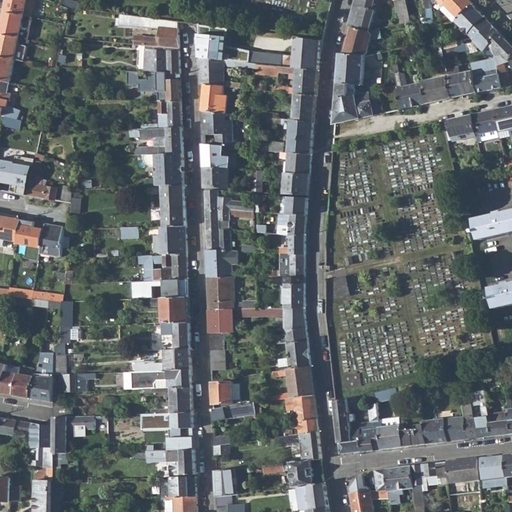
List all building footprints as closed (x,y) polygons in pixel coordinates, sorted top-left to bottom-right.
[(8,0),(6,11),(25,16),(33,18),(37,0),(8,0)] [(83,10),(84,6),(70,0),(65,0),(64,3),(68,4),(68,6),(78,10),(83,10)] [(354,27),(372,32),(380,0),(355,0),(349,26),(354,27)] [(473,5),(468,0),(426,0),(428,17),(428,27),(434,26),(432,1),(435,0),(437,0),(444,8),(444,9),(456,23),(457,22),(473,5)] [(412,22),(408,1),(397,2),(400,25),(412,22)] [(492,25),(473,5),(457,22),(463,29),(466,27),(468,29),(471,27),(473,29),(476,28),(482,34),(492,25)] [(25,16),(6,11),(1,34),(21,38),(25,16)] [(147,45),(176,48),(180,48),(179,23),(123,15),(121,27),(161,32),(162,39),(147,38),(147,37),(138,36),(137,44),(147,45)] [(500,33),(492,25),(482,34),(474,41),(466,43),(469,55),(478,51),(473,45),(476,42),(483,49),(484,49),(490,43),(500,33)] [(354,27),(347,54),(366,57),(369,54),(369,50),(373,51),(375,46),(371,44),(372,38),(382,36),(381,29),(372,32),(354,27)] [(415,37),(422,36),(421,29),(414,30),(415,37)] [(511,45),(500,33),(490,43),(493,52),(495,61),(497,61),(499,59),(499,58),(499,57),(498,56),(500,54),(509,63),(511,69),(511,45)] [(21,38),(1,34),(0,38),(0,56),(16,60),(24,62),(28,46),(19,45),(21,38)] [(441,44),(441,45),(442,50),(454,47),(458,46),(456,40),(441,44)] [(466,43),(458,46),(454,47),(455,53),(462,51),(463,59),(469,57),(469,55),(466,43)] [(490,43),(484,49),(485,54),(493,52),(490,43)] [(159,73),(168,73),(181,74),(180,51),(176,51),(176,48),(147,45),(146,72),(159,73)] [(447,72),(447,70),(442,50),(441,45),(433,48),(439,73),(447,72)] [(282,53),(225,47),(224,61),(257,65),(319,71),(321,56),(300,54),(299,57),(282,56),(282,53)] [(341,55),(338,99),(356,95),(383,90),(382,85),(368,87),(368,90),(361,92),(356,92),(356,86),(363,86),(366,62),(373,62),(384,60),(383,53),(366,57),(347,54),(342,54),(341,55)] [(16,60),(0,56),(0,79),(11,82),(16,60)] [(257,70),(257,65),(224,61),(200,59),(201,85),(205,85),(225,87),(239,89),(240,83),(225,82),(225,66),(257,70)] [(497,66),(503,88),(511,86),(511,85),(504,64),(497,66)] [(317,97),(319,71),(257,65),(257,70),(256,75),(279,77),(279,73),(291,74),(291,73),(298,74),(296,89),(289,88),(289,94),(317,97)] [(402,110),(429,104),(424,82),(423,77),(419,78),(420,83),(403,87),(398,65),(394,65),(402,110)] [(478,94),(503,88),(497,66),(473,71),(478,94)] [(453,99),(465,96),(460,74),(458,67),(447,70),(447,72),(448,77),(453,99)] [(465,96),(478,94),(473,71),(460,74),(465,96)] [(159,101),(182,102),(181,80),(168,81),(168,73),(159,73),(160,93),(169,93),(169,95),(150,95),(151,101),(159,101)] [(429,104),(453,99),(448,77),(424,82),(429,104)] [(11,82),(0,79),(0,115),(15,119),(19,120),(22,111),(8,106),(7,110),(0,107),(0,90),(6,92),(6,88),(23,92),(24,90),(26,90),(27,86),(11,82)] [(283,93),(283,87),(279,87),(273,88),(273,86),(255,84),(254,90),(278,93),(283,93)] [(225,87),(205,85),(202,112),(227,115),(229,97),(225,97),(225,87)] [(263,118),(315,123),(317,97),(289,94),(283,93),(278,93),(278,97),(281,97),(284,98),(296,99),(294,116),(263,113),(263,118)] [(356,95),(338,99),(336,124),(384,114),(380,99),(358,104),(356,95)] [(161,128),(183,128),(182,102),(159,101),(161,128)] [(511,106),(495,110),(499,131),(500,133),(511,130),(511,106)] [(495,110),(473,115),(478,135),(479,142),(483,141),(482,135),(499,131),(495,110)] [(227,115),(202,112),(203,135),(219,136),(220,147),(226,147),(233,148),(232,115),(227,115)] [(473,115),(449,120),(453,140),(478,135),(473,115)] [(289,153),(313,155),(315,123),(263,118),(260,118),(260,124),(283,126),(284,124),(291,125),(289,153)] [(142,129),(157,129),(157,123),(150,123),(150,119),(142,120),(142,129)] [(143,155),(184,153),(183,128),(161,128),(157,129),(142,129),(132,130),(133,139),(156,139),(156,145),(153,145),(153,147),(133,147),(133,155),(143,155)] [(267,151),(282,152),(283,153),(284,143),(271,142),(271,147),(268,147),(268,144),(263,144),(262,150),(263,151),(267,151)] [(226,147),(220,147),(203,145),(204,168),(217,167),(230,168),(239,169),(239,165),(231,164),(232,159),(225,158),(226,147)] [(287,173),(311,176),(313,155),(289,153),(283,153),(282,152),(282,159),(288,159),(287,173)] [(163,187),(185,185),(185,172),(181,172),(180,167),(185,167),(184,153),(143,155),(143,158),(143,159),(144,161),(144,162),(145,163),(146,164),(147,165),(148,166),(150,167),(151,167),(153,168),(155,168),(157,168),(158,187),(163,187)] [(0,191),(28,196),(31,184),(7,180),(10,161),(6,160),(6,157),(0,155),(0,191)] [(506,164),(497,166),(498,172),(508,170),(506,164)] [(217,167),(204,168),(205,189),(218,188),(231,190),(230,168),(217,167)] [(455,170),(458,182),(486,175),(485,170),(461,176),(459,169),(455,170)] [(31,184),(28,196),(58,202),(60,190),(40,186),(43,172),(34,170),(31,184)] [(264,191),(266,170),(259,170),(259,179),(254,178),(253,190),(264,191)] [(284,195),(310,196),(311,176),(287,173),(285,173),(284,195)] [(165,226),(187,226),(185,185),(163,187),(165,226)] [(74,188),(66,188),(66,203),(73,205),(74,199),(74,190),(74,188)] [(219,191),(205,192),(206,211),(218,210),(247,212),(247,204),(233,203),(233,201),(220,200),(219,191)] [(289,215),(308,216),(309,199),(289,198),(289,215)] [(218,210),(206,211),(207,230),(220,229),(232,230),(233,227),(231,227),(231,215),(238,216),(238,218),(255,219),(255,212),(247,212),(218,210)] [(511,213),(507,214),(507,213),(500,215),(500,216),(478,222),(483,242),(511,234),(511,213)] [(291,236),(306,236),(308,216),(289,215),(280,214),(280,225),(291,225),(290,231),(272,230),(272,234),(291,236)] [(0,239),(19,243),(22,221),(0,216),(0,239)] [(43,247),(47,226),(26,222),(23,243),(43,247)] [(64,229),(47,226),(43,247),(51,249),(50,257),(61,258),(64,229)] [(164,256),(188,255),(187,226),(165,226),(162,227),(164,256)] [(140,227),(123,228),(123,239),(141,239),(140,227)] [(220,229),(207,230),(208,250),(222,250),(235,251),(235,247),(239,247),(239,244),(235,244),(234,231),(232,230),(220,229)] [(284,255),(306,255),(306,236),(291,236),(292,250),(281,249),(281,255),(284,255)] [(256,245),(244,244),(243,252),(256,253),(256,247),(256,245)] [(235,251),(222,250),(222,258),(223,265),(208,265),(209,278),(234,277),(233,266),(239,266),(239,251),(235,251)] [(222,250),(208,250),(208,259),(222,258),(222,250)] [(147,265),(147,269),(155,269),(154,262),(164,262),(164,268),(188,267),(188,255),(164,256),(141,257),(141,265),(147,265)] [(274,277),(306,277),(306,255),(284,255),(284,260),(292,260),(291,271),(262,272),(262,277),(274,277)] [(147,269),(148,281),(160,281),(165,280),(189,279),(188,267),(164,268),(164,270),(155,270),(155,269),(147,269)] [(234,277),(209,278),(210,310),(238,309),(259,308),(258,302),(244,302),(245,304),(236,305),(235,277),(234,277)] [(285,309),(306,308),(306,277),(274,277),(274,285),(284,285),(285,309)] [(190,295),(189,279),(165,280),(166,296),(190,295)] [(346,279),(335,280),(335,300),(350,299),(346,279)] [(509,287),(494,291),(499,310),(511,307),(511,284),(508,285),(509,287)] [(34,292),(25,292),(24,299),(33,300),(34,292)] [(34,292),(33,300),(64,303),(64,302),(65,295),(34,292)] [(12,297),(0,295),(0,304),(10,306),(12,297)] [(190,298),(151,299),(151,308),(162,307),(164,309),(167,309),(168,320),(164,320),(164,324),(191,323),(190,298)] [(64,303),(62,327),(70,327),(72,327),(74,301),(64,302),(64,303)] [(238,311),(210,313),(211,333),(225,332),(236,332),(235,317),(239,316),(239,313),(285,316),(285,329),(286,329),(308,328),(306,308),(285,309),(277,308),(261,309),(261,310),(238,311)] [(192,350),(191,323),(164,324),(162,324),(162,351),(169,351),(192,350)] [(70,327),(62,327),(61,343),(59,344),(71,344),(70,327)] [(287,344),(309,342),(308,328),(286,329),(287,339),(271,341),(272,345),(287,344)] [(225,332),(211,333),(212,345),(219,344),(219,340),(225,339),(225,332)] [(281,371),(312,367),(309,342),(287,344),(290,366),(280,367),(281,371)] [(193,370),(192,350),(169,351),(169,363),(156,364),(156,362),(136,363),(137,372),(193,370)] [(225,351),(212,352),(212,361),(225,360),(225,351)] [(55,376),(61,376),(66,375),(66,356),(55,356),(55,376)] [(0,362),(0,392),(15,395),(19,374),(20,367),(10,365),(9,373),(6,372),(8,365),(0,362)] [(295,397),(316,395),(312,367),(281,371),(271,373),(272,378),(289,375),(292,393),(277,395),(277,400),(295,397)] [(193,388),(193,370),(137,372),(133,373),(133,390),(154,389),(155,389),(155,385),(158,382),(170,382),(170,389),(193,388)] [(19,374),(15,395),(55,402),(55,388),(34,384),(35,377),(19,374)] [(61,376),(61,393),(77,392),(76,375),(66,375),(61,376)] [(233,382),(213,383),(214,404),(234,403),(233,382)] [(194,400),(193,388),(170,389),(155,389),(154,389),(154,394),(172,394),(173,401),(194,400)] [(397,388),(377,392),(378,404),(399,400),(397,388)] [(365,452),(384,449),(380,418),(378,404),(377,392),(359,397),(360,403),(365,402),(365,401),(373,399),(374,406),(372,406),(373,423),(362,424),(363,431),(365,452)] [(302,435),(320,432),(316,395),(295,397),(298,422),(300,422),(302,435)] [(360,403),(359,397),(336,402),(342,454),(365,452),(363,431),(354,432),(353,422),(355,422),(357,419),(356,414),(355,413),(352,413),(351,408),(360,406),(360,403)] [(194,413),(194,400),(173,401),(173,403),(163,404),(163,410),(151,410),(151,414),(194,413)] [(481,437),(492,435),(489,414),(487,400),(482,401),(485,418),(478,419),(481,437)] [(257,403),(214,409),(215,419),(228,417),(228,418),(258,414),(257,403)] [(469,438),(481,437),(478,419),(475,419),(472,406),(463,407),(465,417),(469,438)] [(196,451),(194,413),(151,414),(144,414),(144,422),(153,421),(153,419),(156,419),(156,421),(159,421),(158,419),(169,419),(169,431),(174,431),(175,445),(157,446),(157,452),(196,451)] [(492,435),(511,433),(511,427),(511,419),(495,421),(494,414),(489,414),(492,435)] [(66,417),(54,418),(54,427),(53,454),(68,454),(68,430),(96,429),(96,416),(66,417)] [(0,432),(7,434),(9,419),(0,417),(0,432)] [(384,449),(406,446),(404,431),(401,417),(397,417),(399,428),(392,429),(391,421),(386,421),(385,418),(380,418),(384,449)] [(428,443),(469,438),(465,417),(425,422),(426,425),(428,443)] [(53,454),(54,427),(9,419),(7,434),(15,435),(16,432),(33,435),(33,444),(43,444),(43,449),(41,448),(41,456),(43,456),(43,461),(34,461),(34,467),(46,468),(53,469),(53,454)] [(406,446),(428,443),(426,425),(418,426),(419,429),(404,431),(406,446)] [(304,461),(311,460),(323,459),(320,432),(302,435),(279,438),(280,445),(302,442),(304,461)] [(231,436),(215,436),(216,446),(231,444),(231,436)] [(231,444),(216,446),(216,454),(231,453),(231,444)] [(197,475),(196,451),(157,452),(149,452),(149,459),(153,459),(155,462),(159,459),(170,458),(171,476),(197,475)] [(509,477),(507,454),(482,457),(484,486),(487,485),(487,479),(509,477)] [(480,479),(478,458),(447,462),(448,478),(449,482),(480,479)] [(294,487),(315,485),(314,476),(315,476),(314,469),(313,469),(311,460),(304,461),(257,466),(258,471),(268,470),(269,474),(286,472),(286,470),(292,470),(294,487)] [(448,478),(447,462),(412,466),(414,489),(416,507),(425,506),(423,484),(424,484),(424,477),(438,475),(439,478),(448,478)] [(414,489),(412,466),(387,469),(391,498),(391,500),(396,500),(395,495),(394,495),(394,490),(414,489)] [(51,511),(53,469),(46,468),(46,473),(36,473),(35,511),(51,511)] [(236,469),(216,471),(218,496),(232,494),(239,494),(238,483),(240,483),(239,478),(237,478),(236,469)] [(391,498),(387,469),(377,470),(376,475),(377,478),(375,479),(376,484),(377,484),(379,491),(382,491),(384,499),(391,498)] [(0,501),(13,501),(12,477),(0,477),(0,501)] [(197,497),(197,478),(163,479),(163,482),(166,482),(166,493),(163,493),(163,498),(167,498),(197,497)] [(292,511),(308,511),(329,508),(326,484),(315,485),(294,487),(291,488),(292,493),(311,491),(313,506),(302,507),(301,504),(291,505),(292,511)] [(375,511),(372,491),(369,491),(368,489),(363,489),(363,492),(353,493),(356,511),(375,511)] [(232,494),(218,496),(218,505),(232,503),(232,494)] [(197,511),(197,497),(167,498),(167,502),(170,502),(172,501),(174,501),(174,511),(197,511)]
